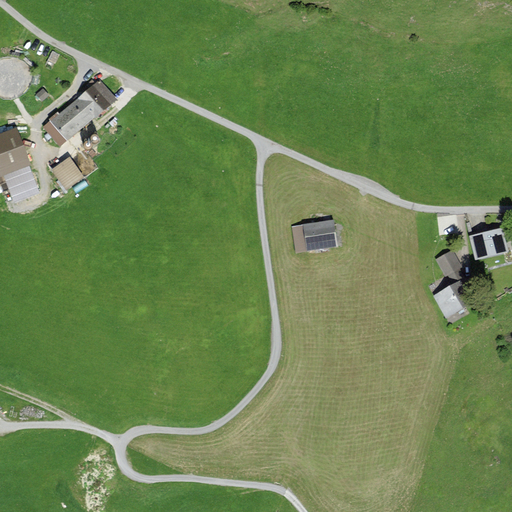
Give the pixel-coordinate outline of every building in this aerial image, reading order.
[(50,124),(43,129),(60,148),(116,101),(99,81),(95,84),(93,81),(88,85),(91,89),(59,115),(57,113),(47,121),(50,124)] [(18,132),(0,138),(0,178),(32,167),(18,132)] [(93,146),(94,146),(96,146),(97,145),(98,144),(99,143),(99,142),(98,140),(98,139),(97,139),(96,138),(94,138),(93,138),(92,139),(91,140),(91,141),(90,143),(91,144),(92,145),(93,146)] [(86,152),(87,152),(89,152),(90,151),(91,150),(91,149),(92,148),(91,146),(91,145),(90,144),(88,144),(87,144),(86,144),(85,145),(84,146),(83,147),(83,149),(84,150),(85,151),(86,152)] [(72,160),(53,171),(66,193),(85,181),(72,160)] [(335,223),(293,227),(296,254),(338,249),(335,223)] [(503,232),(472,238),(477,262),(508,255),(503,232)] [(455,252),(436,261),(451,289),(469,280),(455,252)] [(451,289),(435,297),(447,322),(485,303),(473,278),(469,280),(451,289)]
